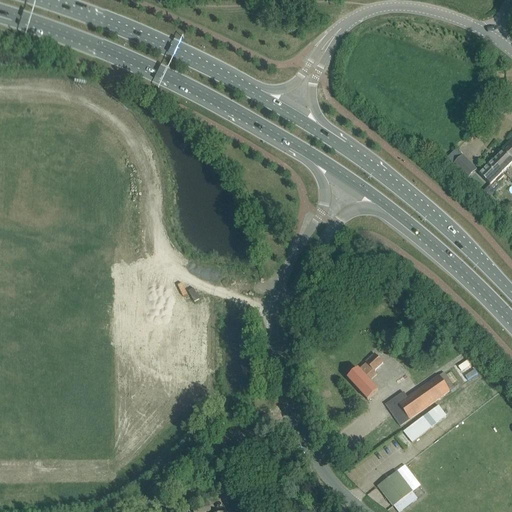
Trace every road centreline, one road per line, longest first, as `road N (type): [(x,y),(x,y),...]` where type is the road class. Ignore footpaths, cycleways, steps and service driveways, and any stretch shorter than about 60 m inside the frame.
road 1 (primary): [(18,15),(130,58),(293,143)]
road 2 (primary): [(511,293),(345,148)]
road 3 (primary): [(241,85),(38,0)]
road 4 (unclassified): [(125,511),(209,454),(296,417)]
road 5 (primary): [(293,143),(422,233)]
road 6 (unclassified): [(491,37),(436,12),(389,6),(367,13)]
road 7 (unclassified): [(296,417),(280,365),(283,295)]
road 8 (primary): [(422,233),(511,320)]
road 9 (primary): [(345,148),(241,85)]
